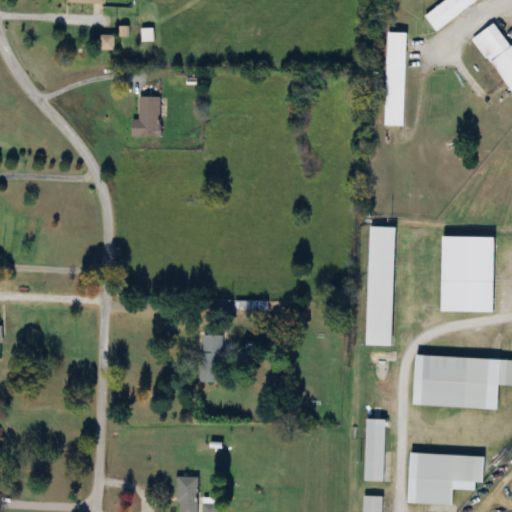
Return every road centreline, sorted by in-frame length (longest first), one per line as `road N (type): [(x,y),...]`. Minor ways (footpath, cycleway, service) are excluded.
road 1 (residential): [(0,40),(102,186),(107,309),(92,511)]
road 2 (residential): [(404,511),(401,398),(412,342),(449,325),(511,315)]
